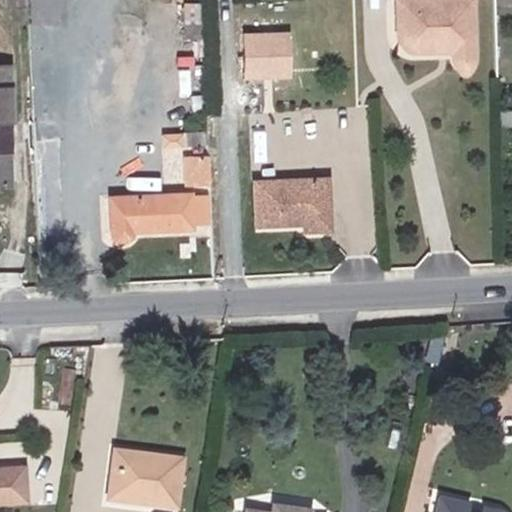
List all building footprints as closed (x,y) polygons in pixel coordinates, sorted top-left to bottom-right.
[(467,2),(401,3),(402,39),(402,40),(403,42),(403,43),(404,44),(405,46),(407,46),(408,47),(410,48),(412,48),(441,47),(442,47),(443,48),(443,47),(443,48),(444,48),(444,49),(445,49),(445,50),(445,51),(445,52),(445,57),(445,60),(445,61),(445,62),(446,62),(447,63),(447,64),(448,65),(449,65),(450,65),(463,65),(464,65),(464,64),(465,64),(466,64),(466,63),(467,63),(467,62),(468,62),(468,61),(468,60),(467,2)] [(445,57),(445,52),(445,51),(445,50),(445,49),(444,49),(444,48),(443,48),(443,47),(443,48),(442,47),(441,47),(412,48),(410,48),(408,47),(407,46),(405,46),(404,44),(403,43),(403,42),(402,40),(402,39),(401,3),(392,3),(392,46),(394,51),(397,55),(399,56),(404,58),(445,57)] [(326,7),(302,5),(300,30),(324,32),(326,7)] [(283,45),(281,12),(239,14),(241,55),(261,54),(261,46),(283,45)] [(283,53),(283,45),(261,46),(261,54),(283,53)] [(468,68),(468,60),(468,61),(468,62),(467,62),(467,63),(466,63),(466,64),(465,64),(464,64),(464,65),(463,65),(450,65),(449,65),(448,65),(447,64),(447,63),(446,62),(445,62),(445,61),(446,68),(451,70),(463,70),(468,68)] [(205,147),(205,132),(178,133),(179,148),(205,147)] [(158,149),(179,148),(178,133),(157,134),(158,149)] [(207,179),(205,149),(185,150),(187,180),(207,179)] [(323,175),(250,178),(252,223),(296,221),(296,229),(324,228),(323,175)] [(186,223),(184,189),(103,193),(105,231),(113,237),(121,236),(127,227),(186,223)] [(109,492),(119,494),(120,493),(126,454),(150,458),(151,450),(118,444),(109,492)] [(120,493),(119,494),(179,504),(187,456),(151,450),(150,458),(126,454),(120,493)] [(243,496),(242,505),(273,509),(281,502),(298,504),(303,511),(323,511),(324,506),(310,504),(310,496),(270,491),(269,499),(243,496)] [(466,511),(469,500),(442,493),(439,505),(466,511)] [(504,511),(500,508),(469,500),(466,511),(439,505),(436,511),(504,511)] [(240,511),(303,511),(298,504),(281,502),(273,509),(242,505),(240,511)]
